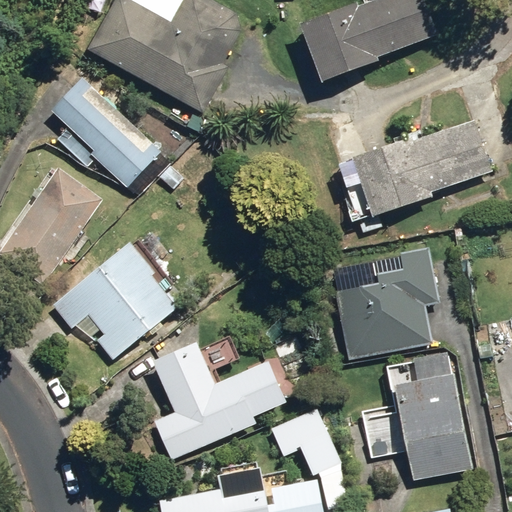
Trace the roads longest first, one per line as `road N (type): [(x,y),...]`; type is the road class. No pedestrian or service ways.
road 1 (unknown): [(311,100),(354,106),(420,92),(511,23)]
road 2 (unknown): [(487,511),(487,471),(459,332)]
road 3 (residential): [(67,511),(36,421),(0,367)]
